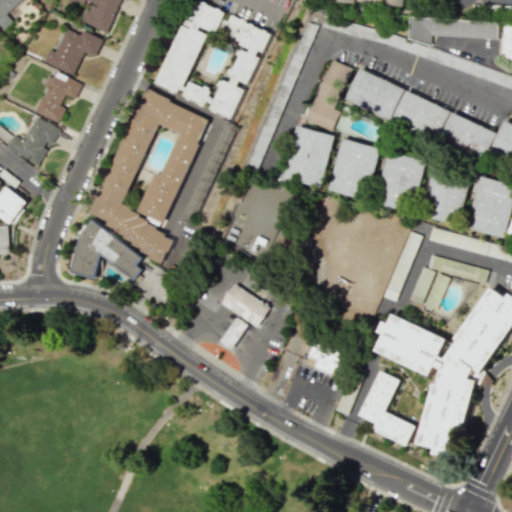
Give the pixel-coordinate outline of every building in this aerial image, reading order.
[(0,24),(0,0),(20,0),(6,12),(13,19),(3,28),(0,24)] [(72,0),(120,0),(118,6),(119,7),(107,31),(81,19),(87,7),(90,8),(92,3),(97,6),(99,3),(92,0),(84,0),(84,2),(78,0),(77,2),(72,0)] [(199,0),(209,0),(208,1),(219,6),(219,5),(223,7),(223,8),(227,10),(223,18),(229,20),(232,13),(241,17),(242,16),(247,18),(246,20),(248,20),(248,19),(252,21),(253,20),(257,22),(257,23),(266,27),(266,26),(271,28),(270,29),(274,31),(266,50),(261,48),(258,54),(262,55),(250,81),(242,77),(239,84),(247,88),(234,116),(213,106),(216,101),(209,98),(206,104),(186,94),(188,88),(182,85),(179,91),(156,81),(184,21),(192,25),(186,22),(188,16),(195,19),(196,18),(192,16),(192,14),(190,13),(193,8),(195,9),(199,0)] [(511,87),(511,75),(325,13),(322,24),(511,87)] [(408,38),(432,45),(432,35),(498,39),(499,23),(410,16),(408,38)] [(248,166),(258,170),(316,25),(305,21),(248,166)] [(45,59),(50,48),(56,51),(68,26),(81,33),(84,28),(104,38),(95,56),(85,50),(74,74),(45,59)] [(305,119),(331,130),(341,108),(335,106),(352,67),(331,58),(305,119)] [(360,67),(346,98),(391,119),(405,88),(360,67)] [(34,110),(60,122),(67,106),(61,103),(66,93),(76,98),(83,82),(57,70),(55,75),(54,74),(53,76),(49,74),(44,84),(48,86),(44,94),(42,93),(34,110)] [(149,87),(90,210),(161,263),(174,240),(124,203),(162,124),(181,133),(161,174),(156,172),(138,210),(163,222),(209,119),(149,87)] [(407,89),(392,120),(437,142),(452,111),(407,89)] [(453,111),(439,142),(484,164),(498,133),(453,111)] [(7,145),(15,133),(23,138),(37,115),(46,121),(47,119),(61,128),(52,143),(47,140),(43,145),(48,148),(38,164),(7,145)] [(237,126),(225,120),(184,213),(191,216),(196,204),(202,206),(237,126)] [(511,123),(505,120),(491,150),(511,160),(511,123)] [(297,124),(335,134),(321,187),(283,176),(297,124)] [(344,137),(381,147),(367,200),(329,190),(344,137)] [(389,150),(427,160),(413,212),(375,202),(389,150)] [(436,163),(474,173),(460,226),(422,216),(436,163)] [(481,175),(511,183),(511,207),(504,238),(466,228),(481,175)] [(0,215),(11,225),(28,202),(7,186),(0,195),(0,215)] [(72,270),(81,235),(94,217),(145,257),(139,265),(144,269),(135,280),(102,254),(97,276),(72,270)] [(0,254),(11,254),(10,225),(0,225),(0,254)] [(503,258),(506,247),(497,245),(497,243),(432,228),(429,240),(503,258)] [(421,235),(409,230),(384,296),(396,301),(421,235)] [(220,305),(259,326),(270,305),(231,285),(220,305)] [(433,453),(456,459),(477,380),(471,379),(476,369),(481,372),(511,329),(511,294),(510,293),(507,297),(493,287),(455,339),(459,340),(446,358),(442,355),(449,339),(394,313),(377,350),(432,375),(437,365),(443,368),(438,384),(435,383),(418,443),(435,448),(433,453)] [(247,325),(236,318),(221,341),(232,349),(247,325)] [(316,339),(306,362),(339,377),(349,353),(316,339)] [(382,370),(361,415),(377,423),(374,430),(407,446),(417,426),(386,411),(402,379),(382,370)]
